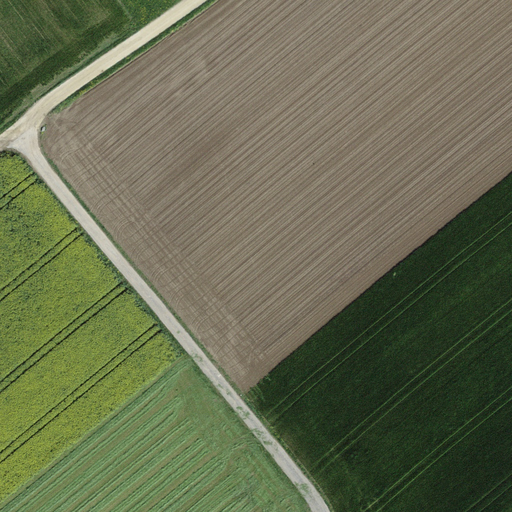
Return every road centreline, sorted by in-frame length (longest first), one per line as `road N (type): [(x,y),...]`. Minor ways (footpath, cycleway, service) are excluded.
road 1 (track): [(15,133),(320,511)]
road 2 (track): [(15,133),(191,0)]
